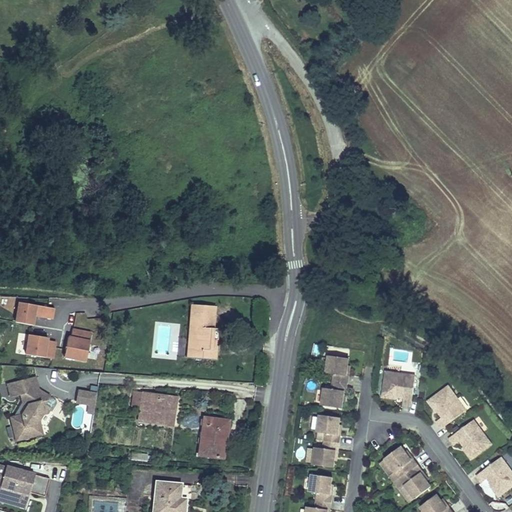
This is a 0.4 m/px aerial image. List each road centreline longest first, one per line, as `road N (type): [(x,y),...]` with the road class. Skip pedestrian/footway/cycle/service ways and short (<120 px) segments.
road 1 (secondary): [(261,511),(297,278),(274,114),(227,0)]
road 2 (unknown): [(277,400),(133,379),(77,382)]
road 3 (residential): [(485,511),(422,423),(364,413)]
